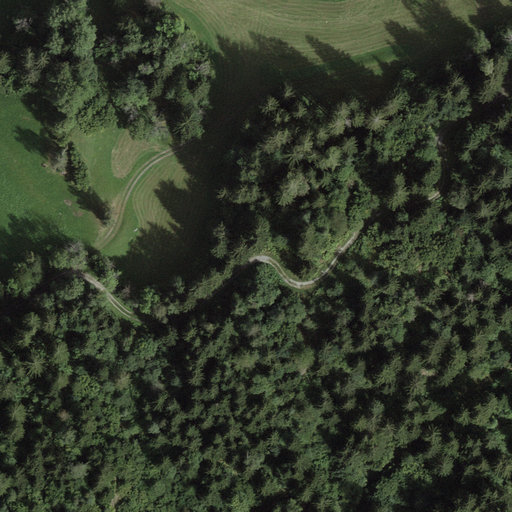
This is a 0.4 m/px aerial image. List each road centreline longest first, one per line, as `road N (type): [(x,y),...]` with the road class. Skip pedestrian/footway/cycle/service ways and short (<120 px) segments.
road 1 (track): [(511,96),(443,128),(445,193),(376,216),(321,283),(293,283),(265,258),(202,306),(148,320),(126,313),(76,270),(0,315)]
road 2 (track): [(81,270),(141,171),(216,125)]
